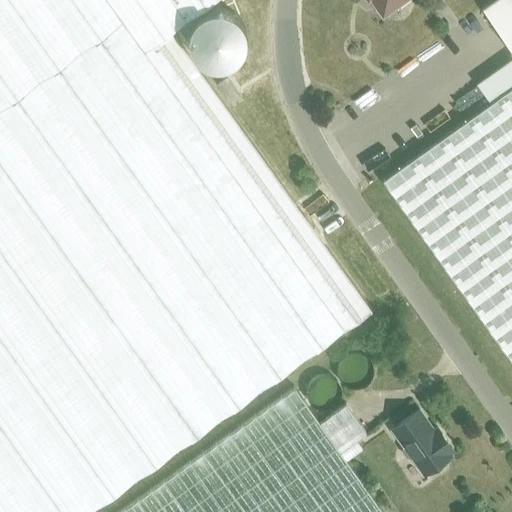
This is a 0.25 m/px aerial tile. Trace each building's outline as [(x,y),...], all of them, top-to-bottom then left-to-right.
[(0,0),(0,511),(86,511),(372,308),(171,29),(211,0),(0,0)] [(372,0),(383,15),(403,0),(372,0)] [(511,49),(511,56),(476,83),(485,94),(491,102),(511,87),(511,0),(493,0),(482,8),(511,49)] [(216,24),(206,32),(222,55),(232,48),(216,24)] [(230,74),(220,81),(237,105),(247,97),(230,74)] [(511,87),(491,102),(383,179),(511,359),(511,87)] [(383,511),(340,450),(319,421),(295,386),(117,511),(383,511)] [(345,403),(319,421),(340,450),(366,432),(345,403)] [(419,409),(392,428),(404,444),(402,451),(406,456),(413,457),(424,474),(431,469),(438,470),(443,466),(444,459),(451,455),(450,452),(453,449),(437,427),(433,429),(419,409)]
